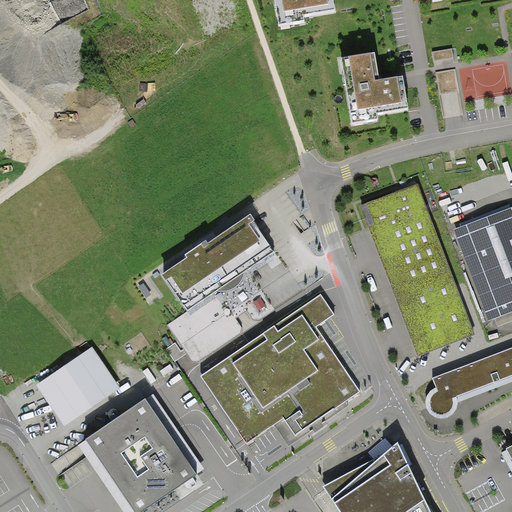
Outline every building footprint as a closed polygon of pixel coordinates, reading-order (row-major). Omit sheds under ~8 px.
[(272,0),(276,25),(333,16),(330,0),(272,0)] [(452,50),(433,53),(434,62),(453,59),(452,50)] [(375,55),(342,61),(353,126),(378,122),(377,114),(408,109),(402,78),(379,82),(378,76),(375,55)] [(455,70),(436,73),(440,96),(459,92),(455,70)] [(388,196),(359,206),(415,356),(471,335),(415,185),(388,196)] [(511,208),(455,231),(490,321),(511,312),(511,208)] [(245,275),(276,254),(251,216),(208,245),(206,242),(185,256),(188,259),(163,276),(188,313),(219,292),(229,292),(235,288),(242,283),(245,275)] [(335,317),(321,297),(259,339),(227,361),(201,379),(247,446),(274,427),(287,445),(346,405),(362,393),(318,328),(328,322),(335,317)] [(176,342),(168,347),(175,358),(183,353),(176,342)] [(92,347),(36,385),(66,428),(122,390),(92,347)] [(454,410),(455,398),(511,376),(511,348),(431,380),(435,390),(428,396),(426,403),(427,409),(432,416),(440,418),(449,416),(454,410)] [(145,511),(197,476),(146,402),(86,444),(133,511),(145,511)] [(432,511),(424,499),(397,444),(382,457),(325,489),(339,511),(432,511)] [(54,463),(61,473),(76,464),(69,454),(54,463)]
